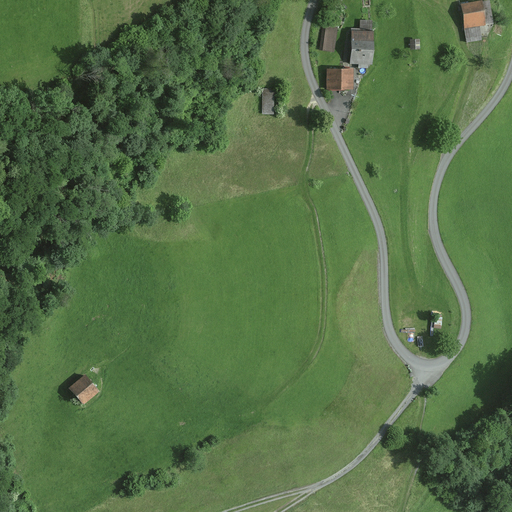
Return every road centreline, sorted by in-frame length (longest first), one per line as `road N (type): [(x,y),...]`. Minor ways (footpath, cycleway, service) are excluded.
road 1 (unclassified): [(511,72),(437,179),(433,220),(463,306),(464,338),(445,360),(423,367),(394,342),(374,213),(317,94),(304,47),(314,0)]
road 2 (track): [(423,367),(421,383),(352,467),(318,486),(226,511)]
road 3 (track): [(421,383),(420,456),(401,511)]
